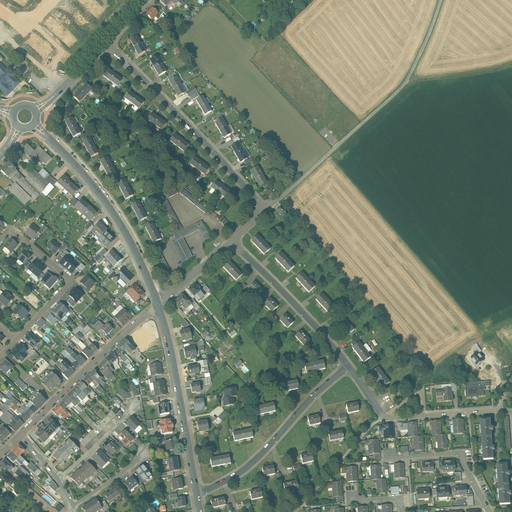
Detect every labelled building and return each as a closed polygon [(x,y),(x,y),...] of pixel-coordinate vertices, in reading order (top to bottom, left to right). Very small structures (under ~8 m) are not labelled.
[(152,8),(147,15),(152,20),(158,13),(152,8)] [(137,36),(130,40),(134,48),(141,44),(137,36)] [(141,44),(134,48),(139,55),(145,52),(141,44)] [(157,56),(150,60),(155,68),(161,64),(157,56)] [(6,70),(0,64),(0,89),(7,96),(19,83),(13,77),(13,76),(7,70),(6,70)] [(161,64),(155,68),(159,76),(166,72),(161,64)] [(110,81),(115,75),(108,69),(103,76),(110,81)] [(118,86),(122,80),(115,75),(110,81),(113,83),(111,87),(114,89),(117,86),(118,86)] [(176,78),(169,81),(174,89),(181,85),(176,78)] [(92,90),(86,84),(80,91),(85,96),(92,90)] [(181,85),(174,89),(178,97),(185,93),(181,85)] [(194,88),(186,93),(189,97),(196,91),(194,88)] [(85,96),(80,91),(74,97),(79,103),(85,96)] [(132,104),(137,97),(129,92),(125,98),(132,104)] [(203,96),(196,100),(200,108),(207,104),(203,96)] [(139,109),(144,102),(137,97),(132,104),(139,109)] [(207,104),(200,108),(205,116),(212,112),(207,104)] [(220,113),(212,118),(214,121),(222,117),(220,113)] [(155,125),(159,119),(152,114),(147,120),(155,125)] [(69,129),(76,126),(72,118),(65,122),(69,129)] [(162,130),(166,124),(159,119),(155,125),(162,130)] [(222,119),(215,123),(219,131),(226,127),(222,119)] [(74,137),(80,133),(76,126),(69,129),(74,137)] [(226,127),(219,131),(224,138),(231,134),(226,127)] [(235,143),(242,138),(238,133),(234,136),(235,138),(233,140),(235,143)] [(177,146),(181,140),(174,134),(170,141),(177,146)] [(87,149),(94,145),(90,138),(83,141),(87,149)] [(184,152),(188,145),(181,140),(177,146),(184,152)] [(238,143),(231,147),(236,155),(243,151),(238,143)] [(37,160),(45,152),(39,146),(34,151),(27,144),(22,149),(29,157),(31,155),(37,160)] [(91,157),(98,153),(94,145),(87,149),(91,157)] [(247,159),(243,151),(236,155),(240,163),(247,159)] [(45,152),(37,160),(41,164),(43,162),(45,165),(51,159),(45,152)] [(107,158),(100,161),(104,169),(111,166),(107,158)] [(197,170),(202,163),(195,158),(190,165),(197,170)] [(16,169),(9,163),(1,171),(8,178),(9,177),(11,179),(18,172),(15,170),(16,169)] [(205,175),(209,168),(202,163),(197,170),(205,175)] [(111,166),(104,169),(109,177),(115,173),(111,166)] [(258,167),(250,171),(255,180),(262,175),(258,167)] [(25,179),(18,172),(11,179),(15,183),(9,190),(25,205),(38,192),(40,195),(50,184),(45,180),(34,170),(25,179)] [(54,179),(49,175),(45,180),(50,184),(54,179)] [(262,175),(255,180),(260,188),(267,184),(262,175)] [(64,176),(57,183),(65,190),(70,183),(67,180),(68,179),(64,176)] [(122,191),(129,188),(125,180),(118,184),(122,191)] [(218,193),(223,187),(216,182),(211,188),(218,193)] [(78,190),(70,183),(65,190),(72,196),(78,190)] [(226,198),(230,192),(223,187),(218,193),(225,198),(226,198)] [(126,199),(133,196),(129,188),(122,191),(126,199)] [(175,188),(165,194),(167,199),(178,193),(175,188)] [(208,209),(183,189),(179,193),(205,213),(208,209)] [(265,192),(269,197),(274,194),(270,189),(265,192)] [(218,193),(216,196),(223,201),(225,198),(218,193)] [(89,207),(82,200),(75,207),(82,214),(83,213),(89,207)] [(182,229),(167,200),(162,203),(178,232),(182,229)] [(138,202),(132,206),(136,213),(143,210),(138,202)] [(89,207),(83,213),(90,220),(96,213),(89,207)] [(143,210),(136,213),(140,221),(147,218),(143,210)] [(279,210),(275,215),(280,220),(285,216),(279,210)] [(231,226),(221,215),(217,218),(227,230),(231,226)] [(90,222),(85,227),(88,230),(93,225),(90,222)] [(107,230),(99,223),(91,231),(99,238),(105,232),(107,230)] [(152,224),(145,227),(149,235),(156,232),(152,224)] [(196,224),(180,233),(179,232),(174,235),(177,240),(172,243),(182,263),(193,257),(182,238),(199,229),(196,224)] [(33,225),(26,233),(32,239),(38,232),(39,231),(33,225)] [(43,226),(39,231),(38,232),(41,235),(47,228),(43,226)] [(210,238),(204,226),(199,229),(205,241),(210,238)] [(99,238),(98,240),(107,248),(114,240),(105,232),(99,238)] [(156,232),(149,235),(154,243),(160,240),(156,232)] [(258,248),(264,242),(257,235),(251,241),(258,248)] [(87,243),(81,237),(78,241),(83,247),(87,243)] [(11,239),(4,247),(10,252),(10,253),(12,251),(17,245),(11,239)] [(53,241),(47,247),(55,253),(58,250),(60,247),(53,241)] [(264,255),(271,249),(264,242),(258,248),(264,255)] [(64,243),(60,247),(58,250),(61,253),(67,246),(64,243)] [(104,249),(98,254),(101,257),(102,256),(107,252),(104,249)] [(25,251),(18,259),(24,264),(27,261),(31,256),(25,251)] [(108,255),(117,264),(122,259),(118,255),(117,256),(112,251),(108,255)] [(173,278),(160,253),(155,256),(168,281),(173,278)] [(282,265),(288,260),(281,253),(275,258),(282,265)] [(117,264),(108,255),(105,258),(111,264),(105,269),(108,272),(112,269),(117,264)] [(67,256),(64,259),(60,263),(66,268),(73,261),(67,256)] [(32,265),(28,269),(33,273),(40,265),(36,260),(32,265)] [(79,265),(73,260),(73,261),(66,268),(72,273),(76,269),(79,265)] [(288,272),(294,267),(288,260),(282,265),(288,272)] [(229,274),(236,268),(229,261),(223,267),(229,274)] [(84,267),(80,263),(79,265),(76,269),(80,272),(84,267)] [(40,265),(33,273),(38,277),(41,273),(45,269),(40,265)] [(117,281),(120,278),(126,285),(133,278),(122,268),(120,270),(119,271),(116,274),(117,275),(113,278),(117,281)] [(236,281),(242,275),(236,268),(229,274),(236,281)] [(44,275),(42,278),(46,282),(51,276),(47,272),(44,275)] [(302,286),(308,280),(302,273),(296,279),(302,286)] [(53,277),(51,276),(46,282),(42,278),(39,281),(50,290),(58,280),(54,276),(53,277)] [(87,276),(81,283),(83,285),(88,290),(88,289),(89,288),(90,288),(93,286),(93,285),(94,283),(87,276)] [(309,292),(315,287),(308,280),(302,286),(309,292)] [(262,290),(254,282),(248,288),(256,296),(262,290)] [(88,290),(83,285),(81,287),(87,294),(90,291),(88,289),(88,290)] [(130,289),(127,292),(131,297),(139,289),(135,285),(130,289)] [(200,291),(194,285),(188,290),(191,293),(190,294),(191,295),(192,294),(194,296),(197,294),(198,295),(197,295),(200,299),(204,296),(200,291)] [(128,287),(121,293),(124,296),(127,292),(130,289),(128,287)] [(76,288),(74,290),(72,290),(70,292),(71,293),(71,294),(69,296),(71,297),(76,303),(77,302),(83,295),(76,288)] [(139,289),(131,297),(136,302),(140,298),(144,294),(139,289)] [(7,294),(5,292),(3,294),(0,297),(0,301),(6,306),(12,299),(10,297),(10,296),(8,294),(7,294)] [(322,307),(328,301),(322,294),(316,300),(322,307)] [(188,302),(182,295),(179,298),(187,308),(191,304),(189,301),(188,302)] [(76,303),(71,297),(67,302),(73,308),(78,303),(77,302),(76,303)] [(179,298),(173,303),(178,309),(182,306),(185,310),(187,308),(179,298)] [(270,298),(264,304),(272,312),(278,306),(270,298)] [(329,314),(335,308),(328,301),(322,307),(329,314)] [(65,308),(59,303),(55,307),(65,316),(68,312),(65,308)] [(28,312),(19,305),(12,313),(18,318),(19,317),(22,319),(28,312)] [(65,316),(55,307),(51,311),(57,316),(61,320),(61,319),(65,316)] [(127,313),(123,309),(119,313),(127,321),(131,317),(127,313)] [(127,321),(119,313),(115,317),(119,321),(123,325),(127,321)] [(55,318),(51,314),(46,319),(51,323),(53,321),(55,323),(57,320),(55,318)] [(293,323),(285,314),(279,320),(287,328),(293,323)] [(341,329),(347,323),(341,316),(335,322),(341,329)] [(185,320),(181,324),(185,328),(189,324),(185,320)] [(104,326),(100,322),(94,328),(99,332),(100,330),(104,335),(105,334),(106,335),(110,332),(104,326)] [(109,325),(107,323),(104,326),(110,332),(113,329),(111,327),(112,326),(110,324),(109,325)] [(348,336),(354,330),(347,323),(341,329),(348,336)] [(190,329),(180,332),(182,341),(192,338),(190,329)] [(131,335),(140,347),(147,342),(138,330),(131,335)] [(301,331),(295,336),(304,346),(310,341),(301,331)] [(33,337),(30,334),(26,338),(30,343),(35,347),(39,342),(33,337)] [(80,342),(74,336),(71,340),(71,339),(77,345),(80,342)] [(135,351),(126,340),(118,347),(123,352),(125,350),(130,355),(135,351)] [(83,344),(81,342),(80,342),(77,345),(78,345),(84,351),(82,353),(88,359),(93,355),(87,348),(86,348),(83,344)] [(92,344),(89,347),(85,342),(83,344),(86,348),(87,348),(93,355),(98,350),(92,344)] [(358,355),(365,350),(359,342),(352,348),(358,355)] [(472,347),(476,353),(477,352),(478,353),(481,351),(476,344),(472,347)] [(196,347),(184,349),(185,358),(190,357),(191,360),(196,359),(194,352),(204,350),(203,345),(198,346),(198,345),(196,345),(196,347)] [(26,351),(20,346),(12,354),(18,359),(19,358),(22,361),(26,357),(23,354),(26,351)] [(123,352),(118,347),(112,353),(117,358),(118,356),(121,353),(123,352)] [(80,356),(78,358),(68,348),(65,351),(76,362),(81,367),(85,362),(80,356)] [(364,363),(370,358),(365,350),(358,355),(364,363)] [(76,362),(65,351),(62,354),(70,361),(71,361),(73,363),(70,366),(76,371),(81,367),(76,362)] [(479,364),(484,361),(478,353),(477,352),(476,353),(471,357),(473,360),(471,361),(476,368),(480,365),(479,364)] [(40,358),(36,353),(30,360),(34,364),(40,358)] [(47,362),(50,359),(43,353),(40,355),(47,362)] [(112,353),(109,355),(107,357),(105,360),(110,365),(112,366),(114,364),(113,363),(118,358),(117,358),(112,353)] [(128,360),(121,353),(118,356),(120,358),(119,359),(124,364),(128,360)] [(5,360),(0,365),(0,369),(6,375),(13,368),(5,360)] [(110,365),(105,360),(98,367),(100,369),(100,371),(104,376),(108,379),(109,380),(114,375),(111,373),(114,371),(110,366),(110,365)] [(325,369),(323,360),(314,363),(316,371),(325,369)] [(64,361),(58,367),(63,373),(62,374),(68,380),(75,373),(69,367),(64,361)] [(203,364),(197,365),(198,365),(187,367),(189,375),(199,373),(199,375),(205,374),(204,372),(208,371),(207,365),(204,366),(204,363),(203,363),(203,364)] [(316,371),(314,363),(304,365),(306,373),(316,371)] [(159,364),(150,365),(152,376),(155,376),(161,375),(159,364)] [(62,372),(55,366),(53,368),(59,374),(62,372)] [(378,368),(371,373),(377,380),(384,375),(378,368)] [(94,381),(98,376),(96,374),(96,372),(94,370),(89,375),(88,375),(94,381)] [(52,373),(41,383),(50,392),(61,381),(52,373)] [(88,375),(84,380),(88,385),(91,382),(94,385),(93,387),(98,391),(101,388),(98,385),(94,381),(88,375)] [(384,375),(377,380),(383,388),(390,383),(384,375)] [(98,376),(94,381),(98,385),(100,383),(103,386),(106,382),(105,382),(108,379),(104,376),(102,378),(100,378),(98,376)] [(299,388),(297,380),(288,382),(290,390),(299,388)] [(156,382),(154,383),(150,384),(151,390),(155,390),(165,388),(163,381),(156,382)] [(87,388),(81,382),(77,386),(82,392),(87,396),(88,395),(89,394),(85,389),(87,388)] [(290,390),(288,382),(279,384),(281,393),(290,390)] [(199,383),(191,385),(192,393),(201,391),(199,383)] [(477,385),(466,386),(466,390),(467,389),(468,395),(477,395),(477,396),(484,396),(484,390),(482,390),(482,387),(482,385),(477,385)] [(82,392),(77,386),(72,392),(77,397),(82,401),(87,396),(82,392)] [(165,388),(155,390),(154,391),(155,395),(156,396),(156,397),(158,396),(166,395),(165,388)] [(451,388),(436,389),(437,397),(445,396),(445,401),(444,401),(452,401),(452,391),(451,388)] [(127,392),(123,389),(118,394),(123,400),(124,399),(128,398),(131,398),(130,392),(127,392)] [(234,389),(225,390),(226,398),(223,399),(224,404),(225,404),(226,406),(234,405),(232,397),(237,396),(236,391),(235,391),(234,389)] [(77,397),(72,392),(67,396),(72,401),(73,401),(77,405),(82,410),(84,408),(76,400),(74,400),(77,397)] [(46,401),(38,393),(34,398),(42,406),(46,401)] [(72,401),(67,396),(62,401),(67,406),(71,403),(73,401),(72,401)] [(42,406),(34,398),(29,402),(30,403),(38,410),(42,406)] [(122,403),(116,398),(114,401),(119,406),(122,403)] [(200,400),(193,401),(195,410),(205,408),(203,399),(200,400)] [(67,406),(62,401),(58,405),(64,411),(65,409),(68,406),(67,406)] [(30,403),(28,404),(25,402),(23,404),(29,409),(34,414),(38,410),(30,403)] [(12,403),(8,408),(10,410),(11,409),(14,412),(17,408),(15,405),(12,403)] [(276,411),(274,403),(264,405),(266,413),(276,411)] [(357,403),(346,405),(348,413),(359,411),(357,403)] [(164,404),(159,405),(160,415),(169,413),(167,404),(164,404)] [(58,405),(52,411),(56,415),(58,417),(58,416),(63,412),(64,411),(58,405)] [(266,413),(264,405),(255,407),(257,415),(266,413)] [(17,418),(15,420),(13,418),(14,418),(7,411),(8,409),(6,407),(1,412),(3,414),(6,416),(19,429),(24,424),(17,418)] [(27,411),(22,407),(21,409),(21,408),(20,409),(25,413),(30,418),(34,414),(29,409),(27,411)] [(25,413),(20,409),(16,413),(18,415),(20,414),(22,415),(23,415),(20,418),(25,423),(30,418),(25,413)] [(112,411),(107,416),(111,420),(116,415),(112,411)] [(228,415),(224,411),(218,417),(221,421),(222,421),(228,415)] [(19,429),(6,416),(3,414),(0,417),(4,421),(3,422),(7,425),(8,423),(10,425),(8,427),(15,433),(19,429)] [(345,414),(338,416),(340,422),(347,421),(345,414)] [(319,415),(307,417),(309,426),(320,423),(319,415)] [(111,420),(107,416),(102,421),(106,425),(111,420)] [(133,418),(127,424),(134,431),(140,425),(133,418)] [(53,422),(50,419),(45,424),(46,424),(54,432),(59,427),(53,422)] [(58,421),(56,419),(53,422),(59,427),(60,429),(63,426),(58,421)] [(491,419),(481,420),(482,440),(492,439),(491,431),(493,430),(493,427),(491,428),(491,419)] [(170,420),(160,422),(161,426),(159,426),(160,431),(161,430),(162,435),(173,433),(172,428),(173,428),(172,424),(171,424),(170,420)] [(462,420),(453,420),(454,434),(463,434),(462,420)] [(106,425),(102,421),(98,425),(102,429),(106,425)] [(207,421),(197,423),(199,432),(209,430),(207,421)] [(439,421),(431,422),(432,436),(437,435),(440,435),(439,421)] [(408,424),(401,424),(401,431),(408,430),(409,437),(414,437),(417,437),(416,423),(408,423),(408,424)] [(54,432),(46,424),(40,430),(49,438),(51,440),(56,434),(54,432)] [(393,425),(383,425),(383,426),(379,426),(380,431),(384,431),(384,439),(394,439),(393,425)] [(8,432),(3,427),(0,430),(0,441),(1,443),(10,434),(8,432)] [(253,437),(251,429),(242,431),(244,439),(253,437)] [(49,438),(40,430),(35,435),(43,442),(44,443),(49,438)] [(92,430),(88,435),(93,439),(97,434),(93,430),(92,430)] [(342,430),(329,433),(330,441),(343,438),(342,430)] [(130,436),(125,431),(118,438),(120,441),(125,445),(126,447),(133,440),(130,436)] [(244,439),(242,431),(233,433),(234,441),(244,439)] [(76,438),(72,434),(67,439),(69,440),(72,443),(76,438)] [(88,435),(81,443),(85,447),(93,439),(88,435)] [(440,435),(437,435),(438,449),(446,449),(446,444),(448,444),(447,441),(446,441),(446,435),(440,435)] [(417,437),(414,437),(415,451),(423,450),(422,436),(417,437)] [(492,439),(482,440),(483,460),(494,459),(493,450),(495,450),(494,447),(493,447),(492,439)] [(59,449),(57,451),(57,452),(53,456),(60,464),(63,462),(63,463),(74,452),(73,452),(77,448),(72,443),(69,440),(65,444),(65,443),(63,445),(63,446),(59,450),(59,449)] [(169,441),(166,441),(167,449),(168,452),(175,451),(174,444),(174,440),(170,441),(170,440),(169,441)] [(377,440),(364,441),(364,446),(368,446),(369,454),(374,454),(378,453),(377,440)] [(114,447),(111,443),(105,449),(112,455),(118,449),(115,446),(114,447)] [(28,464),(20,456),(25,451),(18,445),(11,452),(11,453),(18,458),(23,463),(26,466),(28,464)] [(109,457),(103,450),(101,452),(107,459),(109,457)] [(101,452),(98,455),(97,453),(92,459),(102,468),(101,467),(107,460),(109,462),(109,461),(107,459),(101,452)] [(18,458),(11,453),(7,457),(13,463),(16,460),(18,458)] [(312,453),(300,456),(302,464),(314,462),(312,453)] [(231,464),(229,455),(220,457),(221,465),(231,464)] [(221,465),(220,457),(210,459),(212,467),(221,465)] [(170,459),(168,459),(168,460),(169,466),(178,464),(177,458),(170,459)] [(13,468),(7,462),(7,463),(4,460),(1,464),(8,470),(10,472),(13,468)] [(454,461),(442,462),(442,471),(454,470),(454,461)] [(35,467),(30,462),(28,464),(26,466),(31,471),(35,467)] [(89,464),(88,463),(84,467),(92,475),(96,471),(93,468),(89,464)] [(432,463),(422,463),(422,472),(433,471),(433,468),(432,463)] [(178,464),(169,466),(170,472),(173,472),(179,470),(178,464)] [(403,464),(394,465),(395,478),(404,478),(403,464)] [(507,464),(497,465),(499,485),(509,484),(508,476),(510,475),(509,472),(508,473),(507,464)] [(151,476),(143,465),(135,471),(139,476),(144,482),(151,476)] [(300,465),(293,466),(295,473),(302,471),(300,465)] [(379,465),(371,466),(372,480),(377,480),(380,479),(379,465)] [(273,466),(262,469),(264,477),(275,474),(273,466)] [(30,474),(21,467),(19,469),(27,477),(30,474)] [(92,475),(84,467),(80,471),(87,478),(88,479),(92,475)] [(355,467),(346,468),(342,468),(343,473),(347,473),(347,478),(347,482),(357,481),(356,473),(355,467)] [(27,477),(19,469),(15,474),(23,481),(26,478),(28,477),(27,477)] [(80,471),(79,470),(75,474),(83,482),(87,478),(80,471)] [(83,482),(75,474),(71,478),(73,481),(77,485),(78,486),(83,482)] [(133,478),(125,484),(129,491),(137,485),(137,484),(134,480),(133,478)] [(181,479),(173,480),(174,490),(183,489),(181,479)] [(380,479),(377,480),(378,494),(386,493),(385,479),(380,479)] [(56,485),(53,481),(48,486),(55,492),(58,488),(56,485)] [(297,481),(284,484),(285,492),(298,489),(297,481)] [(341,482),(327,483),(327,484),(328,488),(332,488),(333,497),(337,497),(342,496),(341,483),(341,482)] [(509,484),(499,485),(500,505),(510,504),(509,495),(511,495),(511,492),(509,492),(509,484)] [(466,486),(454,487),(454,495),(466,494),(466,486)] [(448,487),(436,488),(436,490),(437,495),(437,498),(449,497),(448,487)] [(115,489),(105,496),(109,502),(119,495),(115,489)] [(261,489),(250,491),(251,500),(262,497),(261,489)] [(428,489),(417,490),(417,500),(429,499),(428,489)] [(184,497),(177,499),(179,508),(186,507),(184,497)] [(224,497),(211,500),(212,508),(226,505),(224,497)] [(96,499),(82,508),(84,511),(96,511),(102,509),(102,508),(99,504),(96,499)] [(249,500),(242,502),(244,509),(251,507),(249,500)] [(59,511),(63,508),(58,503),(54,508),(58,511),(59,511)]
